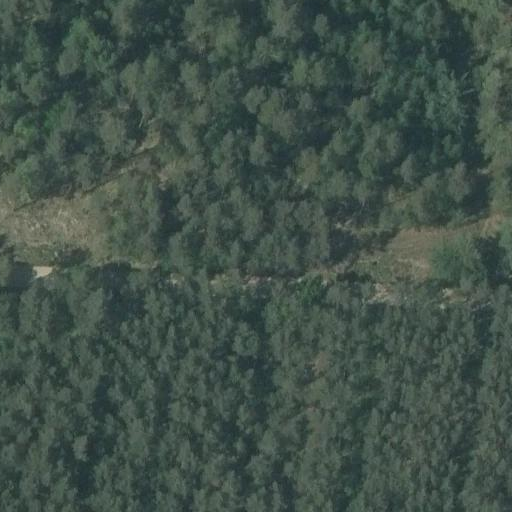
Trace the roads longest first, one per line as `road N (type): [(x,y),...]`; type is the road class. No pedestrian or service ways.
road 1 (track): [(511,286),(0,264)]
road 2 (track): [(489,298),(485,221),(443,0)]
